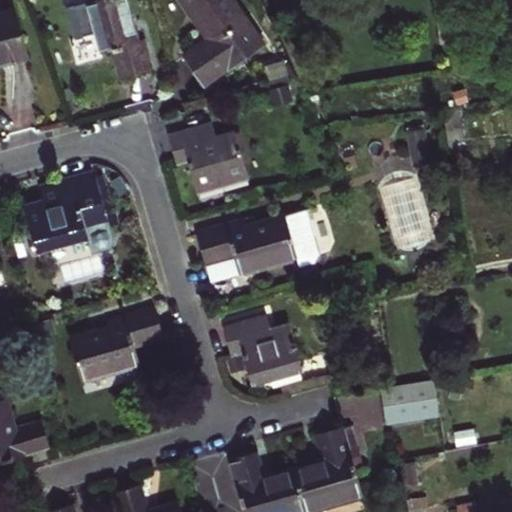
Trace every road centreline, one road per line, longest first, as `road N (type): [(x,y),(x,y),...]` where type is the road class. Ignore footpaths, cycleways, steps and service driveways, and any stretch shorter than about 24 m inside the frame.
road 1 (residential): [(219,431),(134,129),(0,166)]
road 2 (residential): [(34,484),(219,431)]
